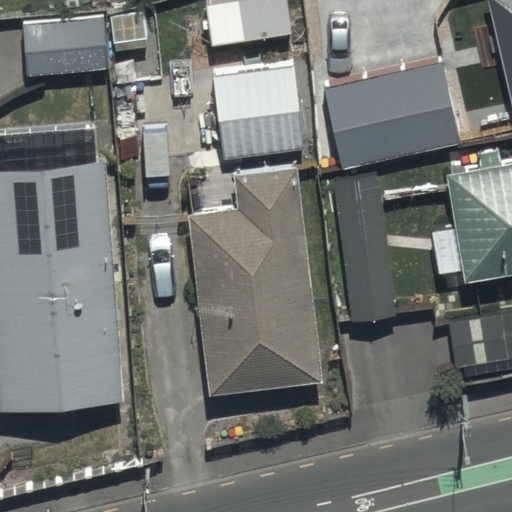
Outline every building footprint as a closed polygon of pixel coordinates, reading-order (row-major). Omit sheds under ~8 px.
[(511,0),(489,0),(511,100),(511,0)] [(105,4),(21,9),(26,65),(109,60),(105,4)] [(444,57),(326,83),(344,165),(462,139),(444,57)] [(294,59),(213,70),(225,157),(306,146),(294,59)] [(93,124),(0,130),(0,389),(1,408),(126,399),(108,156),(96,157),(93,124)] [(511,158),(450,169),(468,276),(511,268),(511,158)] [(240,204),(192,210),(214,388),(325,375),(299,162),(235,170),(240,204)] [(379,173),(335,179),(353,320),(397,315),(379,173)] [(511,311),(511,307),(449,318),(457,365),(511,355),(511,311)]
